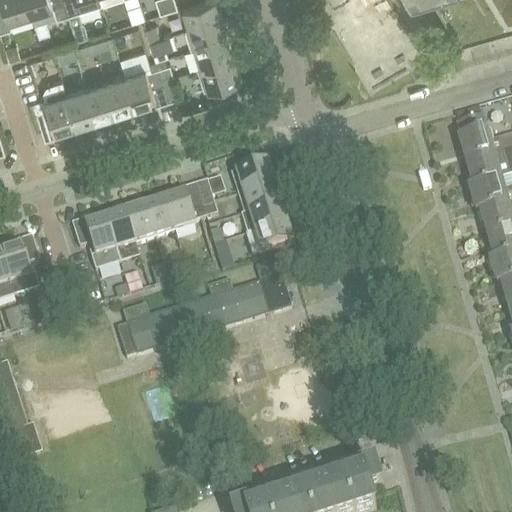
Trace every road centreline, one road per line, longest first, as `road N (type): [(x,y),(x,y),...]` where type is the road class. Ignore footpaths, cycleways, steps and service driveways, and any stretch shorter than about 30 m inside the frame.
road 1 (tertiary): [(430,511),(311,137)]
road 2 (residential): [(41,194),(302,109)]
road 3 (unclassified): [(311,137),(511,79)]
road 4 (residential): [(41,194),(5,76)]
